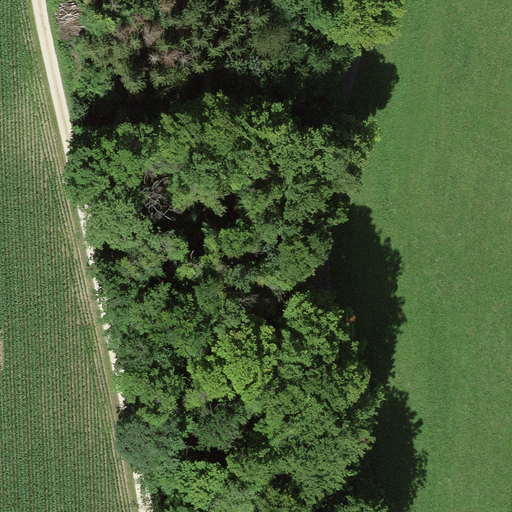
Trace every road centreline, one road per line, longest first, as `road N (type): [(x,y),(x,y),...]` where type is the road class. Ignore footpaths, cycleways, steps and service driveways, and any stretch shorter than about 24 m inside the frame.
road 1 (track): [(38,0),(143,511)]
road 2 (unclassified): [(361,0),(318,193),(322,284),(361,511)]
